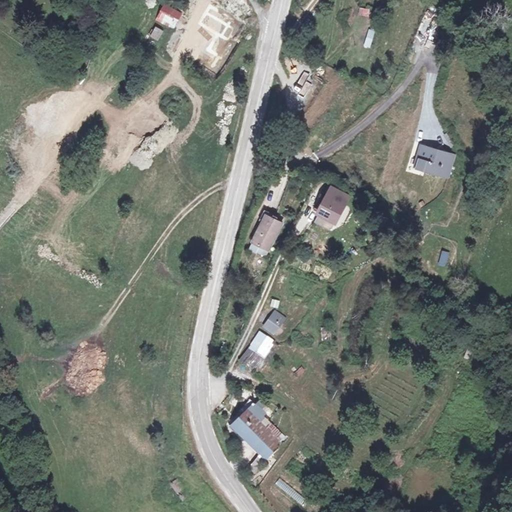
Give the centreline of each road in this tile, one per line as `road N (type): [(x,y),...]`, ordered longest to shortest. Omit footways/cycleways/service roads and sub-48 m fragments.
road 1 (secondary): [(247,511),(207,450),(196,404),(200,348),(267,63)]
road 2 (residential): [(267,63),(283,73),(293,155),(317,154)]
